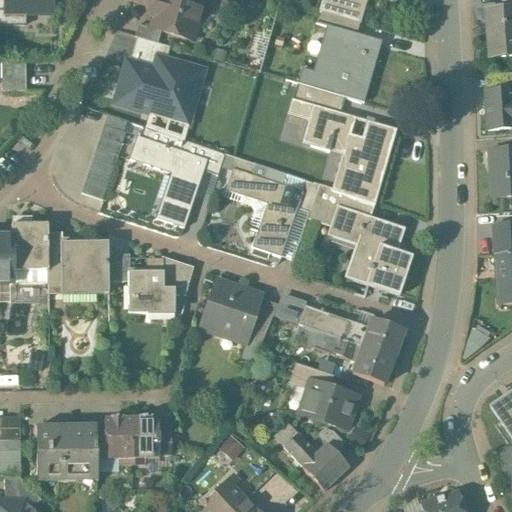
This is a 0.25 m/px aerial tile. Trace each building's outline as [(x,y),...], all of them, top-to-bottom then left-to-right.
[(0,0),(0,26),(24,26),(24,18),(49,18),(49,28),(51,28),(50,0),(0,0)] [(151,0),(147,17),(153,19),(149,30),(160,33),(192,42),(204,0),(151,0)] [(322,0),(319,13),(320,14),(361,25),(366,6),(364,6),(366,0),(322,0)] [(511,0),(502,0),(504,11),(511,9),(511,0)] [(511,9),(504,11),(489,12),(493,61),(511,59),(511,9)] [(361,25),(320,14),(317,25),(355,36),(357,37),(361,25)] [(315,26),(333,31),(324,62),(321,61),(317,76),(301,71),(297,86),(346,100),(361,104),(363,105),(371,75),(370,75),(379,44),(380,45),(381,43),(357,37),(355,36),(317,25),(316,25),(315,26)] [(149,30),(137,27),(134,38),(136,39),(157,45),(160,33),(149,30)] [(136,39),(130,62),(153,69),(156,58),(166,60),(169,48),(157,45),(136,39)] [(153,69),(130,62),(127,71),(123,70),(113,105),(156,118),(158,111),(190,120),(204,71),(166,60),(156,58),(153,69)] [(24,63),(1,64),(2,91),(26,90),(24,63)] [(511,75),(484,77),(485,93),(511,91),(511,75)] [(346,100),(297,86),(292,102),(314,108),(341,116),(346,100)] [(511,91),(485,93),(485,96),(486,96),(486,110),(487,118),(488,130),(487,130),(488,132),(511,130),(511,91)] [(341,116),(314,108),(303,144),(324,151),(324,153),(328,154),(329,152),(343,157),(331,192),(373,206),(396,133),(341,116)] [(107,117),(80,195),(101,202),(129,125),(107,117)] [(224,156),(144,130),(141,141),(138,140),(131,161),(173,174),(157,220),(183,229),(202,170),(218,175),(224,156)] [(511,150),(493,151),(495,175),(491,175),(493,201),(511,199),(511,150)] [(284,176),(237,160),(234,170),(281,187),(284,176)] [(234,170),(233,170),(226,192),(270,207),(262,231),(259,230),(253,249),(281,258),(296,211),(302,194),(299,193),(234,170)] [(303,182),(299,193),(302,194),(296,211),(309,215),(318,187),(303,182)] [(331,192),(318,187),(309,215),(307,222),(358,238),(345,279),(398,296),(406,270),(392,266),(402,231),(369,220),(373,206),(331,192)] [(511,226),(495,227),(497,257),(511,255),(511,226)] [(47,227),(11,227),(11,239),(11,273),(11,274),(47,273),(47,236),(47,227)] [(107,245),(74,245),(60,245),(60,236),(47,236),(47,273),(48,297),(108,296),(107,285),(107,258),(107,245)] [(0,273),(11,273),(11,239),(0,239),(0,273)] [(511,255),(497,257),(500,305),(511,304),(511,255)] [(128,257),(107,258),(107,285),(128,285),(128,271),(129,271),(128,257)] [(192,270),(161,259),(161,271),(162,271),(162,292),(173,292),(173,297),(184,297),(192,270)] [(161,271),(129,271),(128,271),(128,285),(131,285),(131,317),(146,317),(146,311),(173,311),(173,297),(173,292),(162,292),(162,271),(161,271)] [(260,299),(218,285),(202,333),(220,339),(222,334),(244,341),(243,342),(245,343),(246,342),(259,301),(260,299)] [(304,309),(280,300),(277,307),(277,309),(289,313),(286,322),(298,326),(304,309)] [(277,307),(259,301),(246,342),(260,346),(273,318),(277,309),(277,307)] [(368,330),(304,308),(304,309),(298,326),(298,327),(301,329),(301,330),(393,360),(392,360),(393,360),(403,333),(371,322),(368,330)] [(289,313),(277,309),(273,318),(286,322),(289,313)] [(393,360),(301,330),(296,344),(349,362),(356,364),(352,376),(351,376),(383,387),(392,360),(393,360)] [(334,377),(296,365),(290,384),(309,391),(312,382),(330,388),(334,377)] [(330,388),(312,382),(309,391),(300,417),(347,432),(358,397),(330,388)] [(511,392),(490,408),(511,438),(511,392)] [(151,421),(150,419),(137,419),(138,421),(130,421),(130,468),(144,468),(144,462),(157,461),(157,459),(157,435),(157,421),(151,421)] [(122,422),(122,420),(109,420),(109,422),(103,422),(103,435),(95,436),(96,460),(104,460),(104,462),(117,462),(117,468),(130,468),(130,421),(122,422)] [(95,436),(95,428),(35,429),(36,485),(96,484),(96,460),(95,436)] [(170,434),(157,435),(157,459),(171,458),(170,434)] [(233,436),(220,447),(232,461),(245,451),(233,436)] [(315,456),(297,436),(283,449),(323,494),(347,472),(325,447),(315,456)] [(511,448),(496,453),(511,506),(511,448)] [(232,478),(208,500),(212,504),(203,511),(253,511),(232,489),(237,483),(232,478)] [(36,499),(19,480),(3,480),(4,504),(18,506),(29,506),(36,499)] [(462,511),(457,495),(420,507),(421,511),(462,511)]
